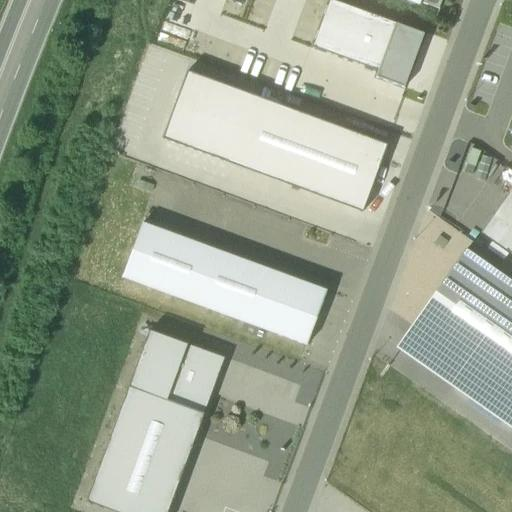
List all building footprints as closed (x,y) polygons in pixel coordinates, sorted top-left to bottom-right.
[(313,48),(377,72),(395,25),(331,1),(313,48)] [(374,80),(403,91),(424,36),(395,25),(377,72),(374,80)] [(385,146),(179,71),(156,135),(360,212),(385,146)] [(511,189),(481,235),(511,256),(511,189)] [(325,290),(141,224),(121,279),(305,346),(325,290)] [(511,282),(465,250),(397,345),(511,427),(511,282)] [(186,346),(146,332),(128,387),(166,401),(186,346)] [(224,359),(186,346),(166,401),(204,414),(224,359)] [(112,511),(168,511),(204,414),(166,401),(128,387),(86,503),(112,511)]
